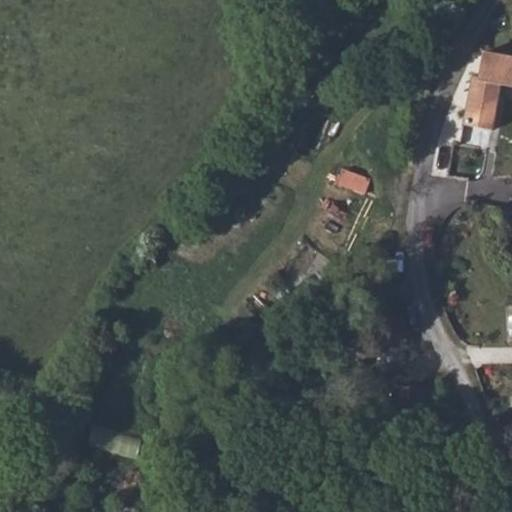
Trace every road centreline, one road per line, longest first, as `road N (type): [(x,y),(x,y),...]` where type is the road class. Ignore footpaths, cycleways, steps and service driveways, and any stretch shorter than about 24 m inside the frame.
road 1 (track): [(0,369),(55,371),(149,229),(258,96),(343,98),(469,36)]
road 2 (unclassified): [(486,468),(464,361),(417,231),(437,103),(487,0)]
